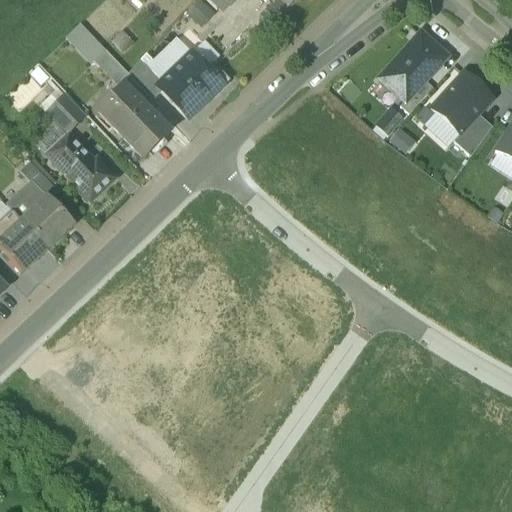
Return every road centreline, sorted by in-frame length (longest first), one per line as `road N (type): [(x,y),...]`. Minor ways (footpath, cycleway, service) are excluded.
road 1 (unclassified): [(210,162),(0,359)]
road 2 (residential): [(378,302),(242,511)]
road 3 (unclassified): [(385,0),(210,162)]
road 4 (residential): [(210,162),(378,302)]
road 5 (residential): [(378,302),(511,383)]
